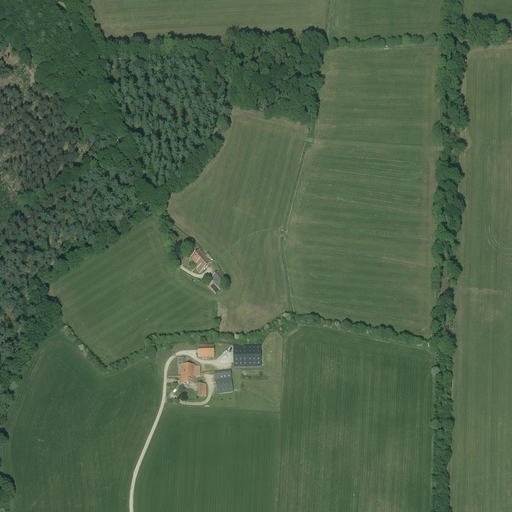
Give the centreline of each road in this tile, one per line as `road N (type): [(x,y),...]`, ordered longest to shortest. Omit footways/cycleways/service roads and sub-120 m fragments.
road 1 (track): [(72,0),(185,269)]
road 2 (unknown): [(132,511),(169,373),(186,361),(207,380)]
